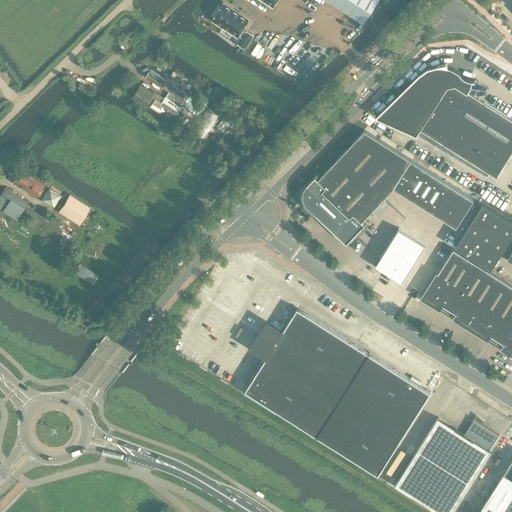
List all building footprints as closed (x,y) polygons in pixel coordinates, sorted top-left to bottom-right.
[(331,0),(363,20),(375,0),(331,0)] [(219,5),(213,14),(216,16),(213,20),(237,35),(238,35),(242,37),(238,42),(245,47),(253,35),(246,30),(245,31),(242,29),(248,19),(224,3),(222,7),(219,5)] [(428,68),(419,74),(377,116),(376,115),(376,116),(417,135),(418,134),(417,134),(420,128),(496,177),(511,152),(511,119),(474,96),(475,94),(476,91),(477,89),(479,90),(480,88),(486,89),(486,88),(483,88),(478,87),(474,87),(474,81),(475,80),(473,80),(472,80),(470,80),(469,79),(467,79),(466,78),(465,77),(463,77),(462,76),(461,75),(460,73),(458,72),(457,70),(455,69),(453,68),(450,67),(448,66),(446,66),(444,65),(442,65),(439,65),(437,65),(428,68)] [(151,69),(146,77),(162,87),(169,92),(166,96),(179,105),(186,94),(173,85),(175,83),(168,78),(172,72),(167,69),(162,77),(151,69)] [(146,104),(147,102),(159,109),(163,103),(152,95),(153,93),(141,85),(133,96),(146,104)] [(394,187),(456,227),(474,199),(364,130),(364,129),(319,177),(318,179),(315,176),(317,173),(318,174),(318,173),(307,184),(306,185),(305,186),(305,188),(304,189),(304,190),(303,191),(303,193),(303,194),(303,195),(303,196),(303,198),(303,199),(304,200),(304,201),(305,203),(306,204),(307,205),(307,206),(316,214),(320,217),(322,215),(328,220),(325,222),(346,243),(362,226),(365,223),(363,222),(363,221),(362,220),(394,187)] [(140,155),(134,165),(144,171),(151,161),(140,155)] [(164,159),(157,170),(168,176),(174,165),(164,159)] [(11,181),(36,197),(44,184),(19,168),(11,181)] [(122,171),(116,181),(126,187),(132,177),(122,171)] [(0,194),(0,209),(15,219),(26,202),(4,188),(0,194)] [(172,188),(165,198),(176,205),(182,194),(172,188)] [(135,192),(129,202),(139,209),(146,198),(135,192)] [(58,212),(79,225),(89,208),(69,195),(58,212)] [(511,221),(482,202),(455,246),(491,268),(511,235),(511,221)] [(154,203),(148,214),(159,220),(165,210),(154,203)] [(429,243),(402,226),(378,263),(405,280),(429,243)] [(442,304),(449,309),(478,264),(454,248),(423,296),(440,307),(442,304)] [(74,273),(74,274),(93,285),(99,276),(80,264),(74,273)] [(455,317),(471,327),(502,279),(478,264),(449,309),(457,313),(455,317)] [(490,334),(497,339),(511,316),(511,285),(502,279),(471,327),(488,338),(490,334)] [(316,436),(317,435),(378,474),(430,392),(369,353),(370,352),(369,352),(298,307),(281,334),(272,329),(261,347),(269,352),(245,390),(316,435),(316,436)] [(511,316),(497,339),(505,344),(503,347),(511,353),(511,316)] [(412,496),(431,507),(431,506),(432,504),(441,511),(452,511),(491,451),(490,450),(499,435),(481,423),(481,424),(479,427),(470,423),(464,434),(455,428),(453,431),(439,418),(438,417),(395,485),(396,486),(397,485),(415,493),(413,495),(412,496)] [(511,511),(511,458),(478,511),(511,511)]
